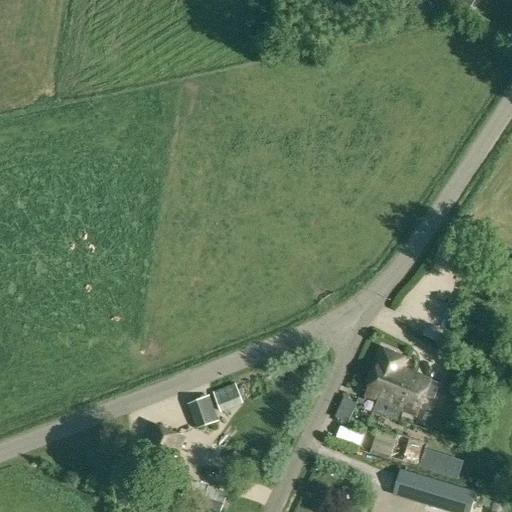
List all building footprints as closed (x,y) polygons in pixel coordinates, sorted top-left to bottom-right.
[(456,0),(470,9),(475,0),(456,0)] [(470,250),(445,239),(439,253),(464,264),(470,250)] [(367,395),(401,409),(405,400),(401,398),(412,372),(402,367),(405,358),(385,350),(367,395)] [(405,400),(401,409),(416,415),(425,394),(433,398),(439,383),(412,372),(401,398),(405,400)] [(214,391),(220,408),(238,402),(231,385),(214,391)] [(188,405),(197,429),(220,421),(210,395),(188,405)] [(136,461),(170,475),(185,438),(151,424),(136,461)] [(391,456),(397,437),(378,431),(372,450),(391,456)] [(397,435),(397,437),(391,456),(391,457),(420,466),(426,444),(397,435)] [(228,453),(231,461),(238,458),(235,451),(228,453)] [(412,501),(447,511),(449,511),(457,487),(420,475),(412,501)] [(190,504),(210,511),(221,511),(229,493),(198,482),(190,504)] [(503,511),(505,504),(506,502),(494,500),(494,502),(491,511),(503,511)]
